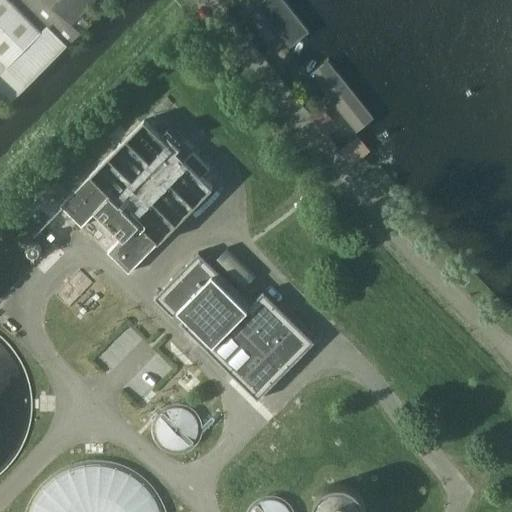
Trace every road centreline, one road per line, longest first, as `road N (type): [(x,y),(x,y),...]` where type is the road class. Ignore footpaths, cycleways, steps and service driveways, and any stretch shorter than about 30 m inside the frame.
road 1 (unknown): [(345,342),(229,239),(184,233),(152,275),(129,283),(103,273),(87,238),(43,270),(26,307),(52,361),(92,410)]
road 2 (unclassified): [(511,351),(399,240),(216,0)]
road 3 (unknown): [(181,490),(345,342)]
road 4 (unknown): [(455,511),(466,486),(464,463),(345,342)]
road 5 (unknown): [(0,502),(92,410)]
